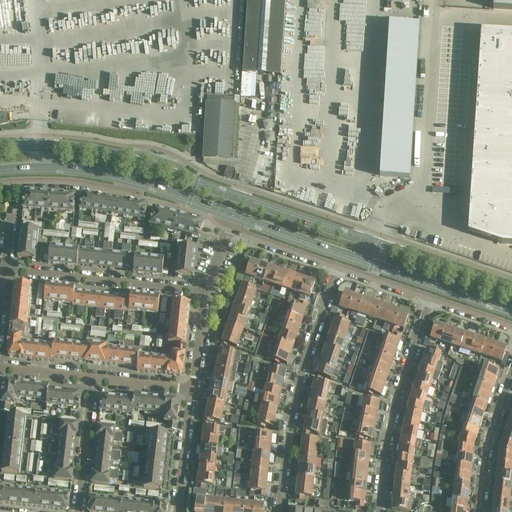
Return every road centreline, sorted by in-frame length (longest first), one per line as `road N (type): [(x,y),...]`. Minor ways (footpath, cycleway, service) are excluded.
road 1 (secondary): [(367,241),(152,165),(38,148)]
road 2 (residential): [(277,511),(301,366),(337,265)]
road 3 (residential): [(430,297),(392,413),(378,511)]
road 4 (unknown): [(0,108),(181,109),(192,78)]
road 5 (residential): [(3,269),(205,292)]
road 6 (unknown): [(191,63),(0,80)]
road 7 (unknown): [(0,47),(187,19)]
road 8 (secondary): [(359,261),(511,312)]
road 9 (secondary): [(511,290),(367,241)]
road 10 (residential): [(0,182),(124,191),(143,184)]
road 11 (residential): [(478,511),(484,458),(511,372)]
road 12 (secondary): [(231,215),(359,261)]
road 13 (residential): [(92,379),(77,511)]
road 14 (residential): [(176,511),(191,389)]
